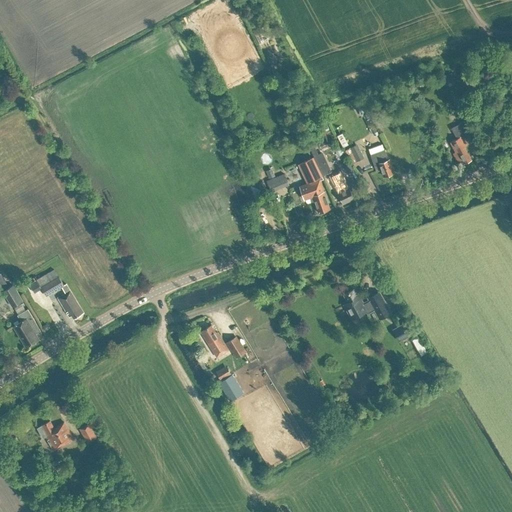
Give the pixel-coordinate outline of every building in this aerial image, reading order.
[(440,76),(443,85),(455,80),(451,72),(440,76)] [(393,111),(383,115),(385,119),(395,115),(393,111)] [(367,112),(363,114),(366,119),(370,127),(372,132),(373,132),(374,136),(378,134),(374,125),(370,117),(367,112)] [(462,135),(468,132),(462,122),(451,127),(457,138),(462,135)] [(462,135),(457,138),(450,141),(455,151),(453,153),(460,165),(471,159),(464,147),(467,145),(462,135)] [(358,145),(347,151),(353,163),(365,157),(358,145)] [(384,176),(394,173),(389,159),(388,159),(385,150),(370,155),(374,166),(380,164),(384,176)] [(322,152),(313,156),(322,175),(330,170),(322,152)] [(313,155),(298,162),(302,170),(305,169),(310,181),(300,185),(304,199),(313,196),(318,211),(330,207),(319,179),(323,177),(322,175),(313,156),(313,155)] [(271,168),(266,170),(269,177),(274,175),(271,168)] [(341,170),(327,177),(335,193),(337,192),(343,203),(354,197),(344,176),(341,170)] [(284,173),(277,176),(281,185),(288,182),(284,173)] [(66,293),(58,297),(70,317),(72,315),(74,318),(81,313),(75,303),(77,302),(66,282),(63,283),(59,275),(55,277),(51,270),(37,279),(41,285),(46,296),(62,287),(66,293)] [(1,272),(0,273),(0,288),(1,290),(8,285),(1,272)] [(3,291),(12,306),(23,299),(13,284),(3,291)] [(352,318),(366,311),(367,313),(375,309),(379,318),(391,312),(379,290),(367,297),(368,299),(364,302),(360,295),(358,296),(354,288),(344,293),(349,301),(344,304),(352,318)] [(21,321),(14,325),(26,346),(39,339),(36,333),(41,330),(28,308),(17,314),(21,321)] [(407,320),(393,329),(400,341),(414,332),(407,320)] [(217,357),(229,349),(218,331),(217,332),(212,324),(201,331),(217,357)] [(246,351),(236,336),(226,342),(236,357),(246,351)] [(412,340),(420,355),(427,352),(419,336),(412,340)] [(226,365),(216,371),(221,379),(231,373),(226,365)] [(54,427),(50,420),(43,424),(38,427),(43,436),(46,434),(54,449),(74,438),(64,421),(54,427)] [(96,437),(88,423),(80,428),(87,441),(96,437)] [(56,459),(51,462),(55,469),(60,466),(56,459)]
